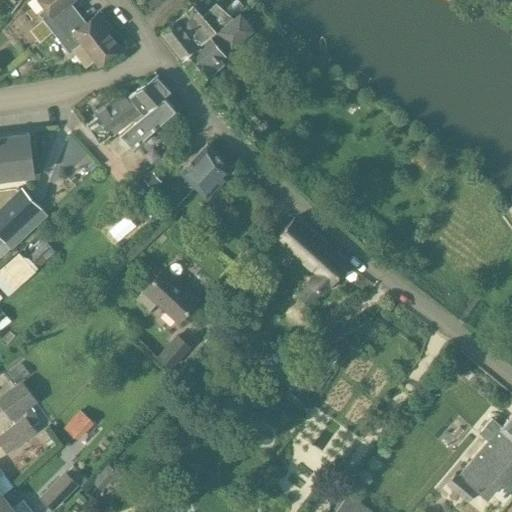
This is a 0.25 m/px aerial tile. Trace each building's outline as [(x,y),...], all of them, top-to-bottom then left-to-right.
[(39,0),(46,7),(38,13),(53,32),(78,12),(71,2),(73,0),(39,0)] [(182,58),(233,17),(216,3),(205,16),(193,7),(161,32),(182,58)] [(95,16),(87,23),(78,12),(53,32),(70,54),(73,51),(85,67),(96,60),(99,64),(120,47),(95,16)] [(205,42),(182,61),(200,83),(216,72),(225,65),(221,60),(226,56),(221,49),(227,43),(247,28),(238,16),(218,32),(211,37),(205,42)] [(99,144),(112,134),(144,113),(166,96),(173,91),(157,74),(130,94),(127,89),(96,110),(99,115),(86,125),(99,144)] [(144,113),(122,133),(125,135),(124,140),(127,144),(132,144),(134,146),(136,144),(152,163),(170,146),(155,128),(177,109),(166,96),(144,113)] [(266,103),(256,113),(254,115),(262,123),(274,111),(266,103)] [(0,178),(35,175),(29,134),(0,136),(0,178)] [(207,195),(233,169),(207,144),(182,170),(207,195)] [(22,188),(0,207),(0,243),(0,244),(5,240),(12,248),(47,215),(22,188)] [(324,293),(349,264),(295,216),(277,237),(317,271),(296,295),(310,307),(323,292),(324,293)] [(0,287),(8,296),(55,251),(45,240),(28,257),(21,249),(0,269),(0,287)] [(180,320),(199,299),(165,269),(138,299),(150,310),(158,301),(180,320)] [(0,330),(11,321),(0,307),(0,330)] [(172,368),(191,346),(177,334),(158,355),(172,368)] [(288,361),(288,389),(316,390),(317,362),(288,361)] [(8,373),(17,384),(30,374),(22,363),(8,373)] [(267,432),(288,405),(267,389),(246,416),(267,432)] [(74,436),(90,419),(82,411),(66,429),(74,436)] [(511,490),(511,414),(502,425),(493,417),(481,432),(490,439),(462,472),(489,494),(501,480),(511,490)] [(24,418),(0,436),(0,442),(7,451),(34,431),(24,418)] [(64,471),(39,497),(53,511),(79,485),(64,471)] [(479,493),(456,473),(447,483),(469,503),(479,493)] [(374,511),(347,492),(332,511),(374,511)] [(24,499),(13,507),(2,494),(0,495),(0,511),(31,511),(33,511),(24,499)]
